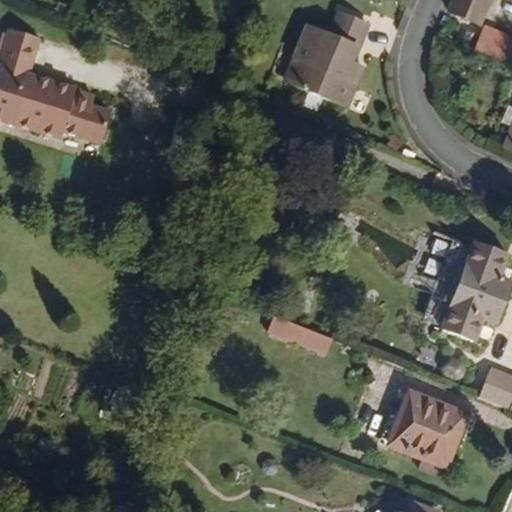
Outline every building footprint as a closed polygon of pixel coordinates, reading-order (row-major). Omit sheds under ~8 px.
[(454,0),(451,8),(481,21),(490,0),(454,0)] [(286,81),(345,104),(361,64),(351,60),(367,20),(339,9),(330,33),(309,24),(286,81)] [(511,32),(487,23),(476,49),(511,63),(511,32)] [(474,44),(480,30),(469,25),(463,40),(474,44)] [(64,130),(103,142),(113,109),(93,103),(95,95),(76,89),(77,87),(28,72),(38,39),(9,30),(0,61),(0,121),(62,140),(64,130)] [(84,173),(89,159),(61,150),(56,165),(84,173)] [(473,256),(481,234),(469,229),(460,251),(473,256)] [(454,303),(444,328),(477,341),(488,314),(499,319),(511,286),(511,277),(502,274),(511,247),(511,246),(481,234),(473,256),(460,251),(433,240),(414,287),(441,298),(454,303)] [(201,289),(197,304),(209,308),(214,293),(201,289)] [(431,323),(444,328),(454,303),(441,298),(431,323)] [(347,362),(353,347),(274,317),(268,332),(347,362)] [(480,398),(511,410),(511,376),(492,369),(480,398)] [(446,466),(467,411),(409,388),(388,443),(446,466)] [(439,511),(440,509),(408,497),(402,511),(393,511),(377,506),(374,511),(439,511)]
